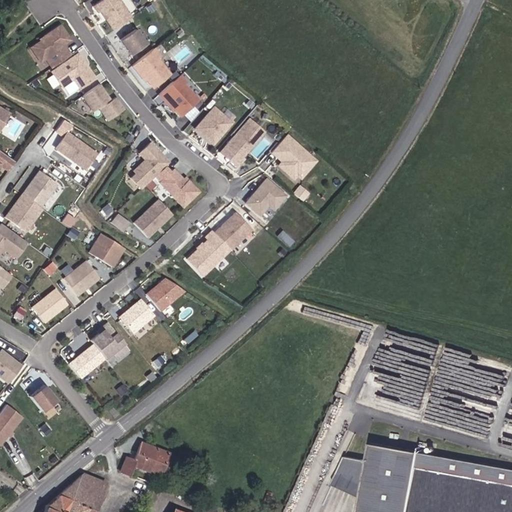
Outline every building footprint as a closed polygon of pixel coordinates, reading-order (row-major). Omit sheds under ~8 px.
[(118,0),(100,0),(93,6),(97,13),(100,11),(113,30),(131,18),(118,0)] [(45,58),(51,68),(70,55),(66,48),(62,51),(60,47),(70,40),(60,25),(44,36),(44,39),(30,48),(40,62),(45,58)] [(120,40),(130,55),(146,44),(136,29),(120,40)] [(153,48),(131,65),(144,81),(146,80),(152,87),(169,74),(157,58),(159,56),(153,48)] [(77,53),(50,72),(52,74),(46,78),(53,88),(59,84),(61,87),(62,86),(68,94),(78,87),(79,88),(94,78),(77,53)] [(173,108),(181,116),(198,99),(183,83),(185,82),(179,75),(158,95),(171,109),(173,108)] [(107,121),(123,110),(115,97),(110,101),(104,93),(102,94),(96,86),(81,96),(92,112),(98,108),(107,121)] [(231,123),(213,107),(194,129),(212,145),(231,123)] [(263,132),(248,119),(218,152),(235,167),(242,159),(241,157),(263,132)] [(95,154),(66,133),(55,148),(84,169),(95,154)] [(313,162),(284,136),(278,143),(269,153),(280,163),(277,166),(291,179),(294,175),(298,179),(307,169),(313,162)] [(168,163),(149,143),(138,154),(144,160),(132,171),(135,173),(130,178),(140,189),(154,176),(164,167),(168,163)] [(0,164),(8,171),(14,162),(0,151),(0,164)] [(163,188),(182,208),(198,192),(187,181),(185,183),(172,170),(169,172),(164,167),(154,176),(159,182),(158,183),(163,188)] [(56,184),(38,171),(21,194),(39,207),(56,184)] [(265,179),(245,203),(259,215),(267,205),(273,210),(285,196),(265,179)] [(304,193),(297,187),(291,194),(298,200),(304,193)] [(21,194),(4,217),(24,232),(41,209),(39,207),(21,194)] [(147,237),(171,214),(157,200),(133,223),(147,237)] [(235,212),(213,233),(229,250),(251,230),(235,212)] [(128,223),(116,214),(110,223),(122,231),(128,223)] [(0,250),(2,248),(15,258),(22,248),(22,247),(26,242),(0,223),(0,250)] [(213,233),(211,231),(204,237),(206,240),(200,246),(201,247),(199,249),(197,249),(186,259),(202,276),(229,250),(213,233)] [(123,248),(99,233),(87,252),(111,267),(123,248)] [(98,278),(85,261),(62,279),(76,296),(98,278)] [(51,262),(42,268),(47,274),(55,268),(51,262)] [(11,275),(0,267),(0,287),(1,288),(11,275)] [(153,287),(145,294),(159,311),(183,291),(164,278),(158,284),(159,285),(155,289),(153,287)] [(66,304),(54,289),(31,307),(43,322),(66,304)] [(118,317),(132,333),(153,315),(139,299),(118,317)] [(107,323),(100,328),(102,330),(89,340),(103,358),(104,359),(123,343),(107,323)] [(193,332),(183,340),(186,344),(196,336),(193,332)] [(103,358),(92,344),(68,364),(79,378),(103,358)] [(0,377),(7,383),(21,366),(0,349),(0,377)] [(56,401),(43,385),(29,396),(41,412),(56,401)] [(5,404),(0,410),(0,442),(21,417),(5,404)] [(117,415),(111,408),(107,411),(113,418),(117,415)] [(160,475),(168,453),(140,443),(137,452),(131,449),(128,458),(125,457),(120,472),(129,475),(132,465),(160,475)] [(333,484),(361,497),(358,511),(511,511),(511,468),(371,443),(368,460),(346,456),(333,484)] [(93,511),(105,484),(81,474),(46,505),(42,511),(93,511)]
